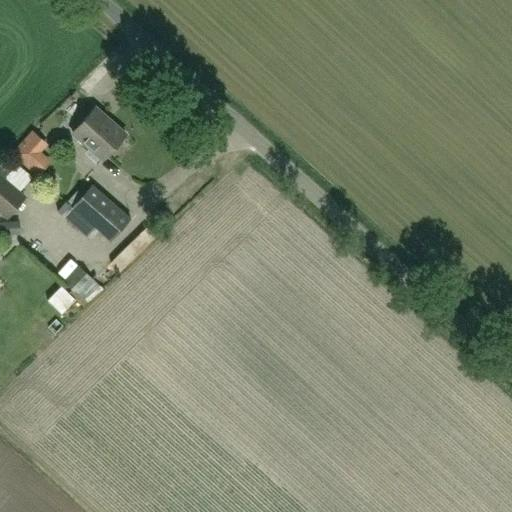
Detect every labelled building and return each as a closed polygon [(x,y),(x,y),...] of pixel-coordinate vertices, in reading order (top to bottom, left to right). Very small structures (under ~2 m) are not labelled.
[(102,159),(126,134),(96,106),(72,132),(102,159)] [(19,162),(7,175),(22,188),(34,176),(19,162)] [(0,213),(1,212),(7,217),(24,197),(0,176),(0,213)] [(110,240),(130,218),(93,185),(73,207),(110,240)] [(89,271),(70,277),(77,296),(95,290),(89,271)]
